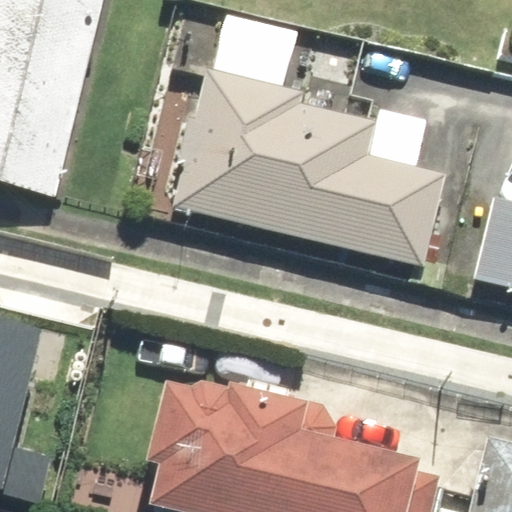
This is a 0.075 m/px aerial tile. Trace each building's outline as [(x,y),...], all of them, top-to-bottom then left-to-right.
[(0,0),(0,188),(58,202),(106,0),(0,0)] [(210,73),(175,210),(424,271),(447,179),(370,160),(379,126),(301,107),(303,96),(210,73)] [(511,204),(496,200),(474,287),(511,296),(511,204)] [(0,322),(0,470),(36,332),(0,322)] [(164,472),(154,511),(155,511),(435,511),(443,481),(423,476),(425,468),(333,446),(339,431),(335,418),(326,409),(316,406),(307,406),(304,408),(235,391),(234,395),(208,389),(194,396),(172,390),(152,469),(164,472)] [(511,511),(511,448),(493,444),(476,511),(511,511)]
